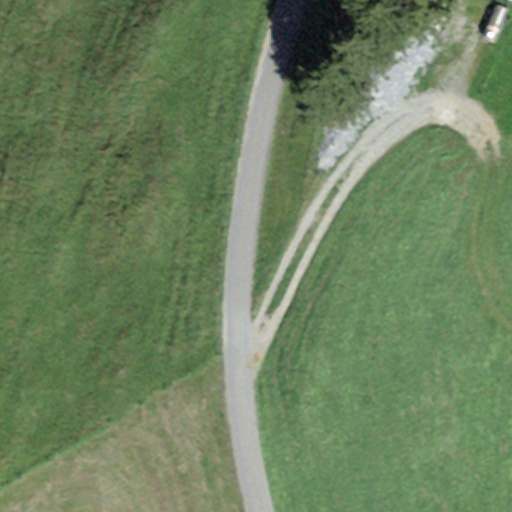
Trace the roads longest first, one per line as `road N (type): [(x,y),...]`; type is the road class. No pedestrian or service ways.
road 1 (track): [(511,302),(502,288),(495,229),(503,162),(483,122),(442,118),(384,155),(329,221),(244,393)]
road 2 (track): [(320,0),(273,108),(244,393),(274,511)]
